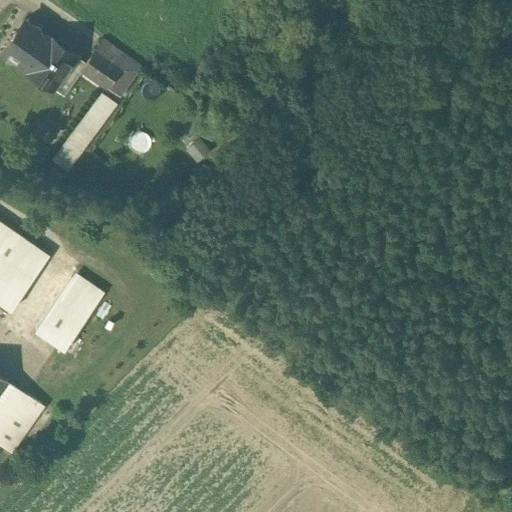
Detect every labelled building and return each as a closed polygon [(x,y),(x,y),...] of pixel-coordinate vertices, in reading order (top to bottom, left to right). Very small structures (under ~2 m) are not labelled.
[(0,50),(24,67),(47,33),(24,17),(0,50)] [(76,53),(47,33),(24,67),(52,87),(76,53)] [(102,38),(80,69),(106,87),(128,56),(102,38)] [(70,169),(122,103),(106,90),(54,156),(70,169)] [(18,238),(0,225),(0,302),(10,309),(28,283),(0,263),(18,238)] [(71,276),(36,328),(58,344),(94,292),(71,276)] [(0,428),(26,392),(0,373),(0,428)]
